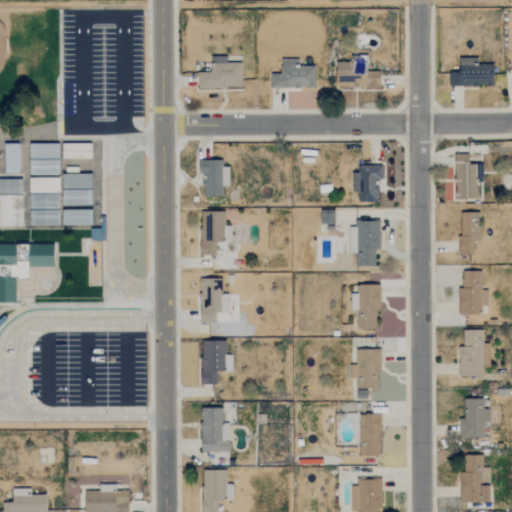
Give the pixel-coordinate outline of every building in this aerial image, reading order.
[(241,63),(226,63),(226,56),(211,57),(211,72),(197,72),(198,87),(241,87),(241,63)] [(380,87),(379,71),(367,71),(366,56),(350,56),(350,62),(336,62),(336,87),(380,87)] [(477,58),(458,58),(459,71),(449,72),(449,86),(493,86),(493,64),(477,64),(477,58)] [(314,87),(314,66),(298,66),(298,59),(280,60),(280,74),(270,74),(270,88),(314,87)] [(4,143),(4,173),(19,172),(18,143),(4,143)] [(58,143),(29,144),(30,174),(59,173),(58,143)] [(61,158),(91,158),(91,143),(61,143),(61,158)] [(454,198),(476,198),(476,182),(482,182),(482,164),(469,164),(468,153),(454,153),(454,198)] [(222,160),(198,160),(198,174),(203,174),(203,196),(222,196),(222,186),(229,186),(228,167),(222,167),(222,160)] [(352,172),(352,191),(358,191),(358,202),(377,202),(377,179),(381,179),(381,166),(358,165),(358,172),(352,172)] [(91,188),(90,173),(61,174),(62,189),(91,188)] [(59,192),(58,177),(29,177),(29,193),(59,192)] [(0,204),(0,225),(22,225),(22,178),(0,178),(0,204)] [(91,204),(91,189),(62,190),(62,205),(91,204)] [(58,208),(58,193),(29,194),(29,209),(58,208)] [(59,209),(31,210),(31,225),(59,225),(59,209)] [(61,224),(91,225),(91,209),(61,209),(61,224)] [(333,210),(320,210),(320,224),(334,224),(333,210)] [(224,213),(200,212),(199,256),(215,256),(215,242),(230,242),(231,225),(224,225),(224,213)] [(479,242),(479,213),(459,213),(459,255),(473,255),(473,242),(479,242)] [(356,266),(375,266),(374,250),(379,249),(378,220),(355,220),(355,242),(356,266)] [(0,303),(15,303),(15,279),(28,279),(27,262),(15,262),(15,244),(0,244),(0,264),(13,265),(13,278),(0,277),(0,303)] [(53,267),(53,245),(29,244),(29,267),(53,267)] [(0,277),(12,277),(12,265),(0,265),(0,277)] [(457,315),(481,315),(481,306),(487,306),(487,290),(481,290),(481,271),(462,271),(462,288),(458,288),(457,315)] [(199,322),(214,322),(214,313),(228,313),(228,294),(220,294),(220,280),(199,280),(199,322)] [(357,310),(356,328),(377,329),(378,286),(357,285),(357,293),(350,293),(350,310),(357,310)] [(483,376),(483,368),(489,368),(488,343),(483,343),(482,330),(462,330),(463,346),(458,346),(459,377),(483,376)] [(201,384),(216,384),(216,370),(231,370),(231,354),(225,354),(225,340),(200,341),(201,384)] [(380,350),(355,350),(355,365),(350,365),(350,378),(355,378),(355,389),(375,389),(375,369),(380,369),(380,350)] [(489,423),(489,408),(483,408),(483,399),(464,398),(463,419),(459,419),(459,438),(483,438),(483,423),(489,423)] [(222,423),(222,407),(199,408),(200,452),(229,452),(228,423),(222,423)] [(358,456),(378,456),(379,415),(359,414),(358,456)] [(490,502),(489,468),(459,469),(459,503),(490,502)] [(232,501),(232,484),(226,484),(226,470),(202,470),(201,511),(217,511),(217,501),(232,501)] [(356,511),(377,511),(377,508),(381,508),(381,479),(356,479),(356,486),(350,486),(350,511),(357,511),(356,511)] [(127,511),(128,490),(115,491),(115,485),(99,485),(99,491),(84,491),(84,511),(127,511)] [(11,489),(11,502),(2,502),(2,511),(46,511),(46,495),(29,495),(29,489),(11,489)]
